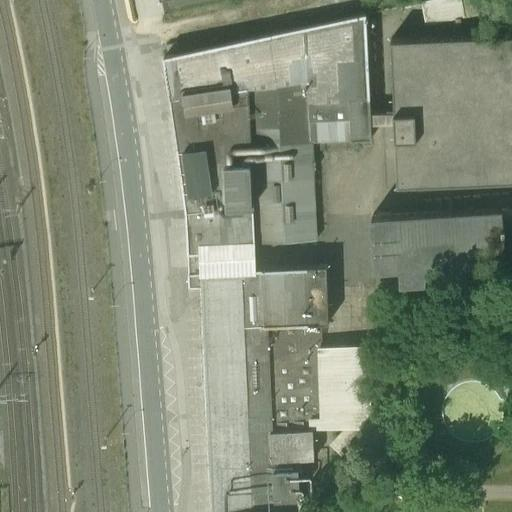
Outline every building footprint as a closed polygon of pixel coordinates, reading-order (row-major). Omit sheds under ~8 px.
[(462,0),(422,0),(426,22),(465,15),(462,0)] [(367,8),(165,51),(172,93),(310,72),(311,96),(371,92),(367,8)] [(511,25),(391,30),(397,177),(511,171),(511,25)] [(373,133),(371,92),(311,96),(310,72),(172,93),(188,211),(190,248),(191,248),(203,247),(202,240),(317,235),(313,136),(373,133)] [(452,256),(505,253),(504,225),(505,225),(505,219),(503,219),(502,203),(373,210),(376,261),(402,260),(403,276),(448,273),(448,262),(453,262),(452,256)] [(203,247),(191,248),(191,266),(203,266),(203,247)] [(203,266),(191,266),(191,280),(204,279),(212,511),(313,511),(313,491),(301,491),(300,453),(313,452),(315,452),(315,413),(325,413),(321,317),(310,318),(308,262),(203,266)] [(469,369),(464,370),(458,373),(452,377),(449,381),(446,387),(443,396),(444,405),(447,412),(451,418),(456,423),(464,426),(472,428),(479,427),(486,425),(490,423),(495,419),(501,410),(503,404),(503,397),(502,391),(500,385),(497,380),(495,377),(489,373),(484,370),(478,369),(473,368),(469,369)] [(314,491),(313,452),(300,453),(301,491),(313,491),(314,491)]
